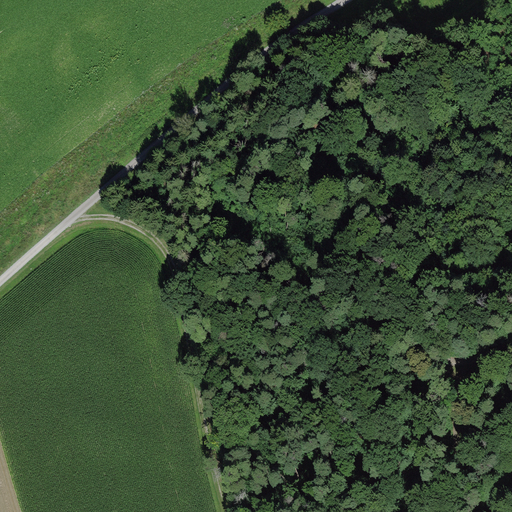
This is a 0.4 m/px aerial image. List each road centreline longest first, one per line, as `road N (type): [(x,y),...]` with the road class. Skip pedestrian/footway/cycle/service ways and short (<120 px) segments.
road 1 (track): [(347,0),(254,59),(0,286)]
road 2 (track): [(231,511),(167,254),(121,216),(72,221)]
road 3 (track): [(511,345),(454,364),(434,359),(410,323),(413,298),(430,280),(511,275)]
road 4 (track): [(454,364),(455,511)]
